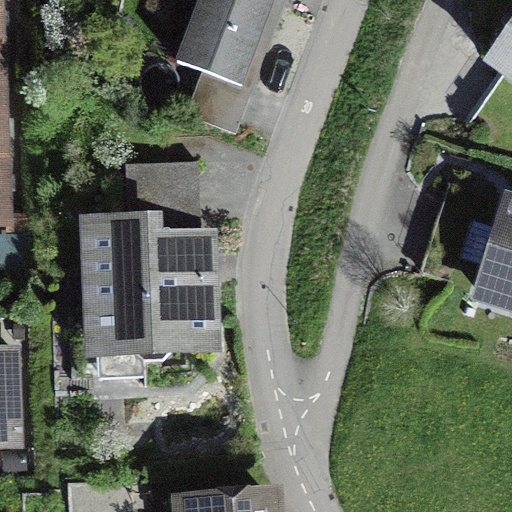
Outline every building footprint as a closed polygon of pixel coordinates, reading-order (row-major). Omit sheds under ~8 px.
[(199,0),(174,60),(239,87),(275,0),(199,0)] [(511,28),(488,63),(511,79),(511,28)] [(127,222),(88,224),(96,348),(129,347),(130,364),(172,361),(171,344),(209,341),(202,227),(191,228),(187,166),(124,170),(127,222)] [(511,206),(449,187),(421,277),(511,305),(511,206)] [(12,352),(0,351),(0,445),(13,445),(12,352)] [(467,511),(456,488),(409,511),(467,511)] [(271,511),(271,496),(177,501),(177,511),(271,511)]
